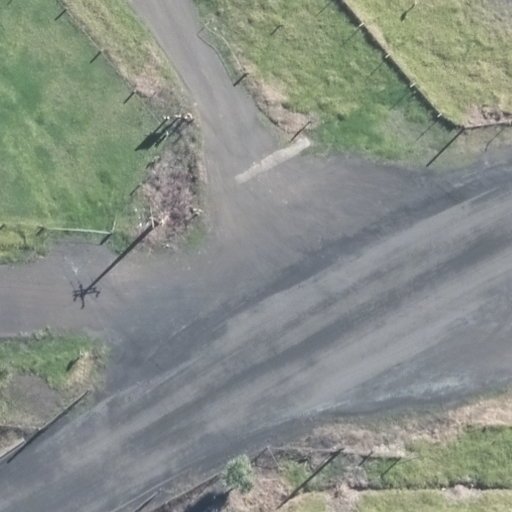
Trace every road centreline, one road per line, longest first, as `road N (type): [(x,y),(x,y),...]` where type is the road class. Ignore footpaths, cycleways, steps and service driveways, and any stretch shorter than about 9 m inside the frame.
road 1 (unclassified): [(126,0),(167,50),(319,320)]
road 2 (unclassified): [(511,320),(319,320)]
